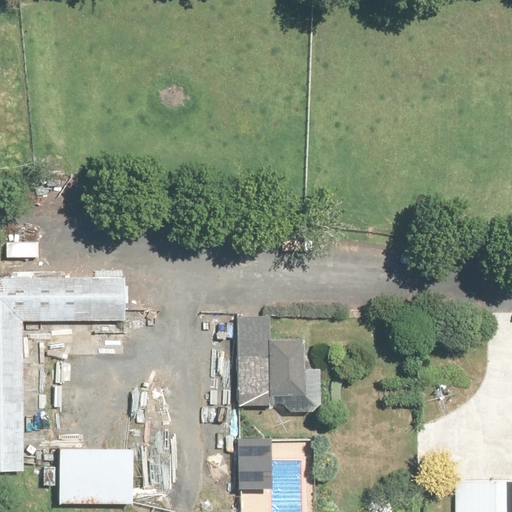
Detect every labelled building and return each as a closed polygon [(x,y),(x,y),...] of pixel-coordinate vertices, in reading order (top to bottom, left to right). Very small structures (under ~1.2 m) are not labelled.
[(36,241),(4,241),(5,258),(37,257),(36,241)] [(0,470),(20,470),(20,319),(121,319),(121,275),(0,274),(0,470)] [(268,318),(235,318),(235,406),(310,406),(310,338),(268,338),(268,318)] [(130,494),(130,450),(57,449),(57,487),(103,488),(103,494),(130,494)] [(511,511),(511,476),(455,475),(454,511),(511,511)]
